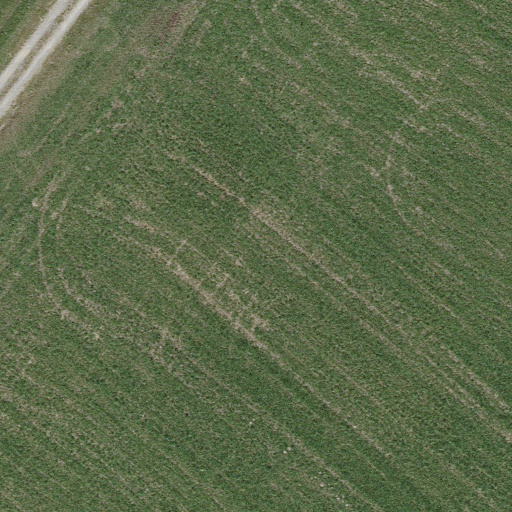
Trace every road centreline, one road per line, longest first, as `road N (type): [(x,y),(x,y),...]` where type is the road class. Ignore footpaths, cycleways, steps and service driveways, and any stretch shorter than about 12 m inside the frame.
road 1 (motorway): [(0,13),(511,55)]
road 2 (track): [(0,98),(75,0)]
